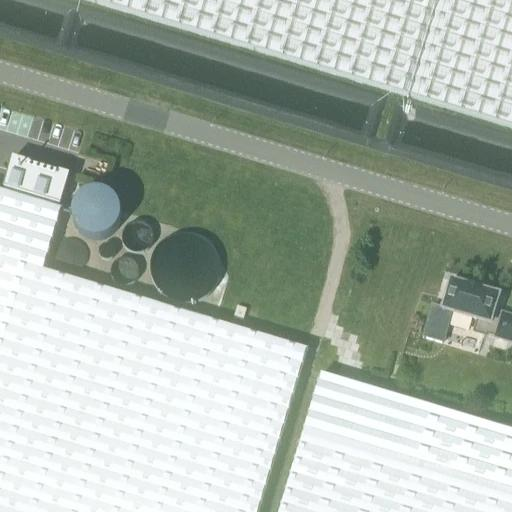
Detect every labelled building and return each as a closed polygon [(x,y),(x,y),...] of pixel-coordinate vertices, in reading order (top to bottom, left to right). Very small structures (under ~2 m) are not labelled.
[(511,0),(80,0),(511,129),(511,0)] [(12,160),(3,189),(60,206),(69,176),(12,160)] [(0,259),(43,273),(61,212),(0,193),(0,259)] [(43,273),(0,259),(0,511),(258,511),(307,351),(43,273)] [(493,316),(498,299),(449,284),(440,313),(477,324),(474,336),(511,347),(511,317),(502,315),(501,318),(493,316)] [(511,511),(511,433),(321,376),(280,511),(511,511)]
